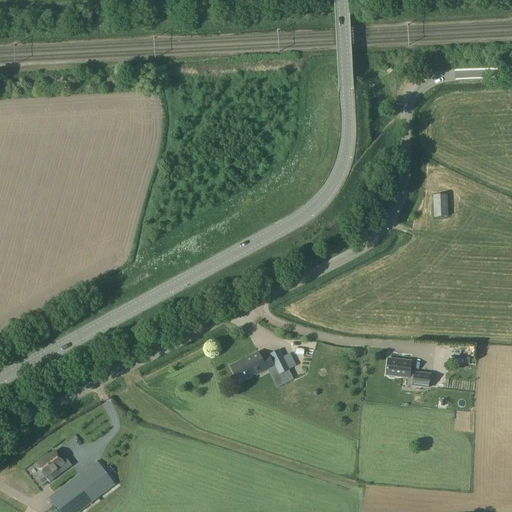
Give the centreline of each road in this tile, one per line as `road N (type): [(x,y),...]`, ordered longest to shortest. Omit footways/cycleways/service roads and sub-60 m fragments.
road 1 (unclassified): [(0,437),(366,245),(401,197),(415,88),(442,76),(511,72)]
road 2 (tertiary): [(0,379),(323,199),(347,142),(341,0)]
